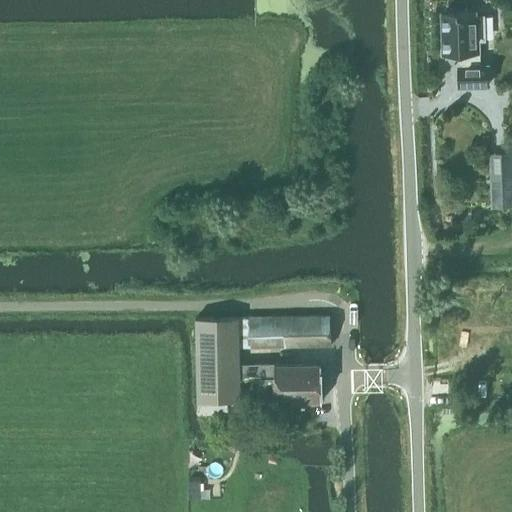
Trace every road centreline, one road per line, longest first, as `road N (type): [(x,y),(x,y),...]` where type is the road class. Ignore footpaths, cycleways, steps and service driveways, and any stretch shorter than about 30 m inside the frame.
road 1 (unclassified): [(344,376),(341,315),(323,301),(0,308)]
road 2 (tertiary): [(414,374),(404,0)]
road 3 (tertiary): [(419,511),(414,374)]
road 4 (unclassified): [(347,511),(344,376)]
